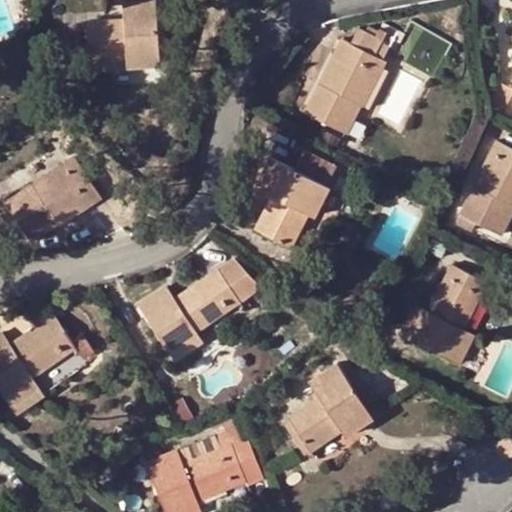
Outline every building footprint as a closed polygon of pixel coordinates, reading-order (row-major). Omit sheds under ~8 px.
[(154,0),(128,0),(129,19),(122,20),(84,21),(86,59),(125,56),(141,55),(141,62),(159,61),(154,0)] [(120,0),(122,20),(129,19),(128,0),(120,0)] [(403,33),(445,55),(452,42),(410,20),(403,33)] [(373,62),(383,68),(387,60),(384,58),(390,46),(396,48),(403,33),(383,22),(376,35),(359,26),(351,42),(344,37),(337,52),(341,53),(325,85),(321,83),(307,112),(346,131),(360,103),(355,100),(373,62)] [(341,53),(337,52),(321,83),(325,85),(341,53)] [(126,63),(141,62),(141,55),(125,56),(126,63)] [(355,100),(360,103),(369,107),(388,70),(383,68),(373,62),(355,100)] [(505,118),(511,103),(511,89),(503,85),(490,110),(505,118)] [(511,202),(510,202),(511,197),(511,146),(498,139),(491,152),(495,154),(479,186),(475,184),(460,214),(501,233),(511,210),(511,202)] [(491,152),(475,184),(479,186),(495,154),(491,152)] [(31,183),(5,201),(30,237),(56,219),(53,214),(93,186),(72,155),(60,163),(63,167),(34,187),(31,183)] [(321,201),(330,184),(272,157),(260,181),(274,188),(272,194),(257,229),(293,245),(308,212),(315,198),(321,201)] [(60,163),(31,183),(34,187),(63,167),(60,163)] [(258,187),(272,194),(274,188),(260,181),(258,187)] [(99,194),(93,186),(53,214),(56,219),(59,223),(99,194)] [(315,215),(321,201),(315,198),(308,212),(315,215)] [(253,281),(237,257),(175,299),(166,286),(139,305),(175,357),(194,344),(188,335),(196,329),(254,290),(253,281)] [(463,327),(485,281),(452,264),(429,311),(415,304),(400,335),(459,363),(468,343),(458,338),(463,327)] [(74,340),(56,314),(12,343),(3,331),(0,332),(0,382),(19,409),(89,362),(85,356),(94,349),(84,334),(74,340)] [(474,333),(463,327),(458,338),(468,343),(474,333)] [(202,339),(196,329),(188,335),(194,344),(202,339)] [(372,362),(367,356),(358,361),(363,368),(372,362)] [(374,415),(338,362),(311,380),(321,395),(290,416),(291,419),(285,423),(300,443),(305,440),(310,449),(342,427),(347,434),(374,415)] [(511,453),(511,431),(494,440),(503,458),(511,453)] [(260,473),(247,439),(183,464),(178,451),(149,462),(167,511),(190,511),(187,504),(197,499),(243,481),(260,473)] [(260,473),(243,481),(246,489),(264,481),(260,473)] [(317,511),(309,493),(286,503),(290,511),(317,511)] [(197,511),(202,510),(197,499),(187,504),(190,511),(197,511)]
